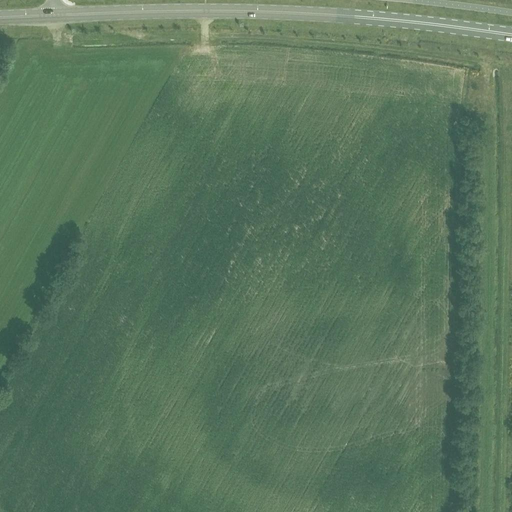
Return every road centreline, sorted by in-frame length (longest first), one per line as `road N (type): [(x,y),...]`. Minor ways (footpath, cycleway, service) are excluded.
road 1 (primary): [(55,15),(374,17)]
road 2 (primary): [(511,33),(374,17)]
